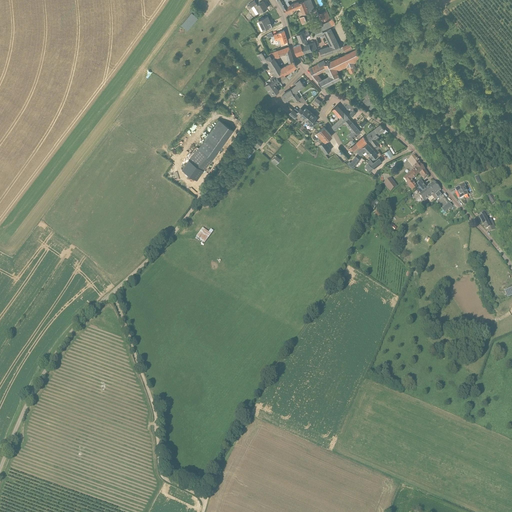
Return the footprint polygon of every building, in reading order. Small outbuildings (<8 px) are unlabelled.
[(257,5),(255,0),(249,4),(251,7),(254,5),(258,13),(267,8),(263,1),(257,5)] [(277,0),(283,8),(289,6),(286,1),(288,1),(289,0),(277,0)] [(311,0),(305,0),(299,3),(301,6),(304,14),(309,12),(309,13),(315,11),(311,0)] [(301,6),(299,3),(299,2),(293,4),(289,6),(283,8),(285,13),(290,11),(301,6)] [(320,12),(323,20),(330,18),(328,10),(320,12)] [(263,30),(272,26),(267,16),(258,20),(263,30)] [(187,31),(192,25),(186,19),(180,25),(187,31)] [(333,25),(332,24),(330,19),(320,24),(323,30),(333,25)] [(304,30),(304,31),(297,34),(300,42),(301,43),(301,45),(308,42),(305,37),(306,37),(311,35),(308,28),(304,30)] [(324,31),(331,46),(333,51),(341,49),(336,40),(331,28),(324,31)] [(287,41),(284,30),(278,32),(278,33),(274,35),(276,40),(277,39),(279,44),(287,41)] [(308,42),(301,45),(301,43),(293,47),(296,55),(312,50),(313,52),(316,51),(315,48),(316,48),(314,42),(308,43),(308,42)] [(345,52),(352,49),(350,43),(342,47),(345,52)] [(321,55),(333,51),(331,46),(319,50),(321,55)] [(274,57),(275,59),(280,57),(279,55),(287,53),(287,55),(291,54),(289,47),(270,54),(271,55),(272,57),(274,57)] [(346,54),(332,61),(337,71),(346,67),(349,74),(357,71),(354,64),(357,63),(358,59),(360,58),(357,50),(346,54)] [(280,69),(275,59),(274,57),(272,57),(271,55),(266,59),(262,52),(257,55),(265,67),(266,66),(267,65),(268,66),(269,65),(271,68),(269,69),(275,77),(276,76),(283,72),(284,74),(297,66),(293,61),(280,69)] [(309,69),(311,71),(326,63),(324,60),(318,64),(313,67),(313,66),(312,66),(312,67),(309,69)] [(311,71),(310,72),(323,87),(340,78),(339,75),(337,71),(332,61),(326,63),(311,71)] [(266,66),(265,67),(265,68),(257,74),(259,76),(267,70),(267,71),(269,69),(266,66)] [(279,82),(279,81),(277,77),(264,87),(268,91),(268,92),(268,91),(270,90),(274,95),(279,91),(274,85),(279,82)] [(291,89),(291,90),(293,94),(305,86),(300,80),(295,83),(297,85),(291,89)] [(293,94),(291,90),(290,90),(286,93),(282,96),(285,101),(292,96),(295,101),(302,96),(299,91),(294,95),(293,94)] [(332,109),(340,117),(344,113),(337,105),(332,109)] [(304,120),(311,112),(306,108),(303,111),(300,109),(298,111),(296,113),(298,115),(304,120)] [(298,115),(296,113),(294,110),(293,110),(292,110),(288,115),(294,120),(298,115)] [(316,117),(311,112),(304,120),(311,126),(315,122),(314,120),(316,117)] [(350,120),(348,118),(348,117),(344,113),(340,117),(340,118),(332,126),(335,130),(343,122),(347,126),(348,126),(352,122),(351,122),(350,120)] [(214,159),(234,130),(219,120),(199,148),(214,159)] [(352,122),(348,126),(352,131),(354,130),(357,134),(358,135),(360,136),(362,134),(352,122),(351,122),(352,122)] [(376,139),(379,136),(377,135),(384,129),(381,125),(371,132),(376,139)] [(317,133),(314,136),(320,144),(324,141),(325,142),(332,136),(324,127),(319,131),(317,129),(315,131),(317,133)] [(357,134),(354,130),(352,131),(347,136),(351,140),(357,134)] [(379,143),(376,139),(371,132),(367,135),(371,142),(377,149),(380,147),(377,143),(379,143)] [(362,137),(356,143),(361,148),(367,142),(362,137)] [(257,150),(262,144),(258,141),(253,146),(257,150)] [(324,141),(320,144),(319,146),(325,154),(330,150),(325,142),(324,141)] [(361,148),(356,143),(352,147),(351,146),(350,147),(351,147),(349,149),(350,151),(352,150),(353,151),(353,150),(356,153),(361,148)] [(375,152),(368,144),(363,147),(358,151),(361,154),(366,150),(370,155),(373,159),(377,155),(375,152)] [(276,165),(280,160),(276,156),(272,162),(276,165)] [(353,168),(359,160),(356,157),(354,159),(351,163),(349,162),(348,164),(353,168)] [(423,170),(424,170),(414,157),(409,161),(416,168),(412,172),(415,177),(419,173),(423,170)] [(374,169),(382,162),(379,158),(373,163),(370,160),(367,162),(368,164),(373,168),(374,169)] [(373,168),(368,164),(365,168),(370,172),(373,168)] [(410,181),(415,177),(412,172),(403,179),(406,184),(412,191),(416,188),(410,181)] [(390,191),(396,187),(391,179),(385,184),(390,191)] [(417,189),(421,195),(427,189),(420,181),(417,184),(419,187),(417,189)] [(434,182),(428,187),(434,194),(431,196),(436,201),(442,195),(439,192),(441,190),(434,182)] [(460,199),(468,195),(466,192),(468,191),(464,185),(455,189),(460,199)] [(431,196),(434,194),(428,187),(427,189),(421,195),(422,195),(420,196),(424,202),(431,196)] [(443,195),(438,200),(442,206),(448,201),(443,195)] [(492,204),(496,202),(491,195),(488,197),(492,204)] [(377,218),(383,212),(380,209),(374,215),(377,218)] [(483,212),(491,227),(488,229),(489,231),(489,232),(496,229),(491,219),(488,220),(486,216),(489,215),(486,209),(483,211),(483,212)] [(491,227),(483,212),(478,214),(479,216),(485,230),(488,229),(491,227)]
